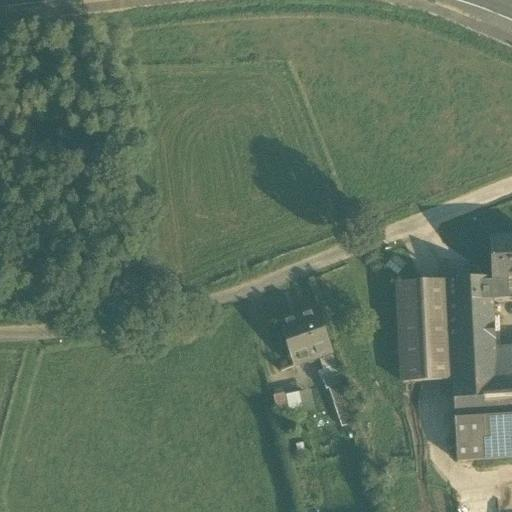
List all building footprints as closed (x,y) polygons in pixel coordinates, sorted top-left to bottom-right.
[(491,279),(491,281),(507,281),(511,280),(511,239),(489,241),(491,279)] [(447,282),(452,382),(511,378),(510,351),(495,351),(492,302),(491,281),(491,279),(447,282)] [(507,281),(491,281),(492,302),(508,301),(507,281)] [(402,384),(452,382),(447,282),(397,284),(402,384)] [(277,324),(292,368),(297,367),(310,362),(330,355),(314,311),(277,324)] [(310,362),(315,376),(323,373),(337,368),(332,353),(330,355),(310,362)] [(323,373),(326,384),(340,379),(337,368),(323,373)] [(452,382),(454,422),(511,418),(511,377),(511,378),(452,382)] [(326,384),(340,424),(352,420),(340,379),(326,384)] [(310,390),(299,393),(303,412),(315,409),(310,390)] [(299,393),(285,397),(289,415),(303,412),(299,393)] [(273,397),(279,419),(290,416),(289,415),(285,397),(284,394),(273,397)] [(511,458),(511,418),(454,422),(457,462),(511,458)]
